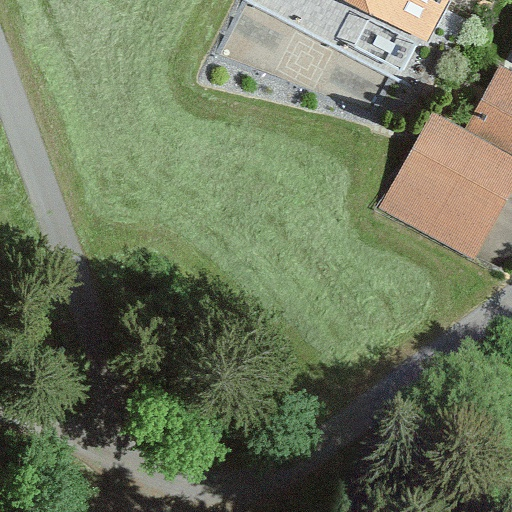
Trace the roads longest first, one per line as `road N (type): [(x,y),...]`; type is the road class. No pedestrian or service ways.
road 1 (residential): [(0,407),(53,418),(143,469),(219,485),(252,478),(511,305)]
road 2 (track): [(105,443),(114,385),(108,346),(0,53)]
